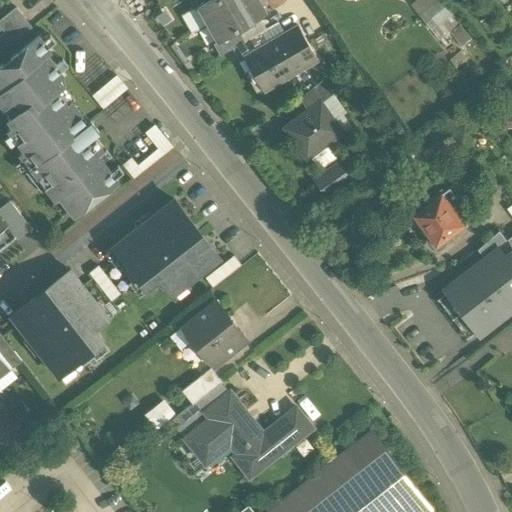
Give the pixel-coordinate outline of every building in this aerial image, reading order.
[(188,0),(195,10),(198,8),(198,7),(210,0),(188,0)] [(210,0),(198,7),(198,8),(208,25),(250,0),(210,0)] [(257,0),(250,0),(208,25),(217,41),(218,42),(238,31),(266,14),(257,0)] [(472,39),(440,0),(417,0),(411,5),(440,41),(450,33),(462,47),(472,39)] [(16,8),(0,20),(0,25),(5,32),(0,35),(0,42),(4,48),(32,27),(16,8)] [(269,43),(244,58),(264,92),(318,60),(298,26),(269,43)] [(238,31),(218,42),(217,41),(214,43),(220,55),(236,46),(244,41),(238,31)] [(244,41),(236,46),(244,58),(269,43),(262,31),(244,41)] [(39,37),(11,59),(17,66),(9,72),(3,65),(0,66),(0,102),(11,117),(8,120),(13,126),(9,130),(25,151),(20,154),(31,169),(26,172),(41,191),(45,187),(55,200),(59,197),(71,212),(86,200),(90,205),(105,194),(104,192),(118,181),(98,155),(103,151),(92,137),(99,132),(91,122),(88,124),(71,102),(67,105),(57,92),(64,86),(59,80),(63,76),(47,55),(51,52),(39,37)] [(322,81),(299,98),(308,110),(318,103),(319,104),(332,95),(322,81)] [(308,110),(284,128),(307,159),(309,157),(325,146),(341,134),(319,104),(318,103),(308,110)] [(325,146),(309,157),(319,171),(335,159),(325,146)] [(340,166),(326,176),(323,173),(314,179),(328,198),(351,182),(340,166)] [(465,182),(461,184),(469,195),(478,188),(470,178),(465,182)] [(458,181),(442,193),(455,211),(472,198),(461,184),(458,181)] [(441,193),(412,215),(428,236),(424,240),(423,245),(423,250),(426,255),(430,258),(435,260),(440,259),(445,257),(448,253),(450,248),(450,243),(447,238),(465,224),(455,211),(442,193),(441,193)] [(219,258),(174,199),(104,253),(139,299),(160,282),(170,295),(219,258)] [(31,228),(10,201),(0,208),(0,216),(8,226),(17,238),(31,228)] [(511,235),(506,240),(499,230),(477,249),(485,259),(499,248),(505,256),(511,250),(511,235)] [(511,250),(505,256),(499,248),(485,259),(445,290),(479,334),(511,308),(511,250)] [(113,297),(120,291),(100,267),(93,273),(113,297)] [(12,316),(65,384),(110,350),(94,330),(108,320),(70,272),(12,316)] [(247,340),(216,300),(183,326),(214,366),(247,340)] [(5,358),(0,351),(0,377),(12,368),(5,358)] [(22,360),(14,351),(5,358),(12,368),(22,360)] [(210,368),(182,390),(192,403),(193,404),(221,382),(210,368)] [(221,382),(193,404),(192,403),(171,420),(180,431),(205,412),(204,412),(229,392),(221,382)] [(229,392),(204,412),(205,412),(210,419),(185,438),(206,465),(230,445),(237,453),(233,456),(250,478),(292,444),(275,423),(261,434),(255,428),(256,426),(253,422),(251,423),(245,414),(247,412),(230,391),(229,392)] [(167,401),(148,414),(157,426),(176,413),(167,401)] [(296,406),(275,423),(292,444),(313,428),(296,406)] [(431,511),(433,511),(371,432),(346,452),(393,511),(431,511)] [(393,511),(346,452),(268,511),(393,511)]
